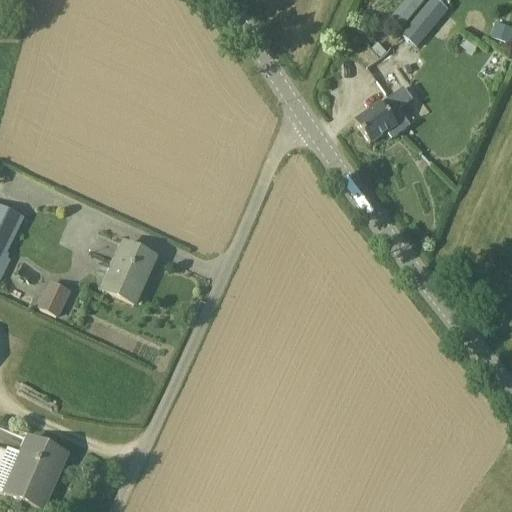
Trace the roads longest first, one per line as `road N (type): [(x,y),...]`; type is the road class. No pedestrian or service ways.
road 1 (unclassified): [(115,511),(298,111)]
road 2 (tertiary): [(511,397),(298,111)]
road 3 (track): [(137,466),(0,403)]
road 4 (tertiary): [(298,111),(227,0)]
